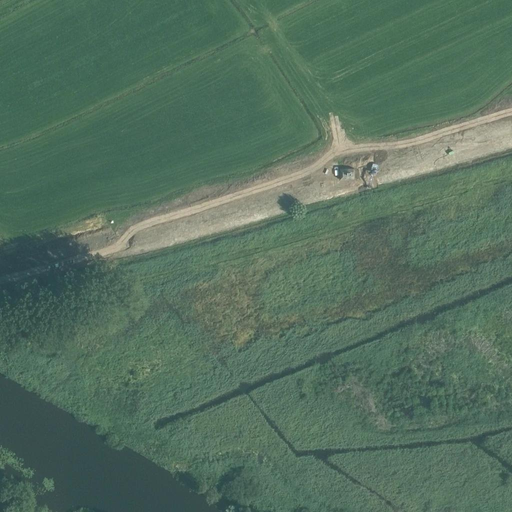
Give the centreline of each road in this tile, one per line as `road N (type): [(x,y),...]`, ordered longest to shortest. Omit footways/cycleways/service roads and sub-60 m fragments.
road 1 (track): [(0,325),(511,178)]
road 2 (track): [(0,282),(511,141)]
